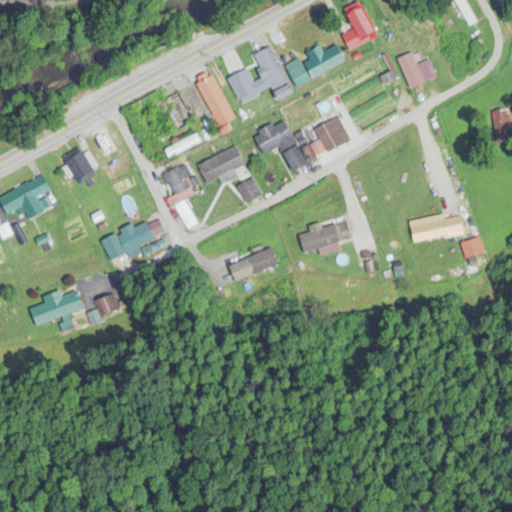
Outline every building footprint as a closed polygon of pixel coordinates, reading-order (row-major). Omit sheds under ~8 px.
[(475,23),(463,0),(453,0),(467,27),(475,23)] [(494,0),(499,10),(511,5),(508,0),(494,0)] [(352,31),(341,36),(347,51),(375,39),(362,8),(345,15),(352,31)] [(305,54),(309,61),(304,64),(313,80),(344,63),(335,46),(322,54),(318,47),(305,54)] [(252,56),(275,100),(290,92),(268,48),(252,56)] [(396,59),(409,89),(424,83),(411,53),(396,59)] [(310,82),(299,59),(285,66),(296,89),(310,82)] [(259,82),(253,85),(244,66),(226,75),(240,105),(264,93),(259,82)] [(217,128),(233,121),(212,75),(196,82),(217,128)] [(350,142),(337,118),(313,131),(325,154),(350,142)] [(305,165),(284,121),(253,135),(262,156),(279,148),(290,172),(305,165)] [(108,174),(125,164),(104,127),(87,136),(108,174)] [(201,144),(196,134),(163,150),(167,160),(201,144)] [(197,167),(207,186),(244,166),(235,147),(197,167)] [(94,178),(82,153),(65,162),(78,186),(94,178)] [(197,225),(183,200),(195,194),(180,167),(162,177),(177,204),(172,207),(186,231),(197,225)] [(0,196),(0,204),(5,215),(22,207),(28,220),(43,213),(36,198),(49,192),(43,178),(0,196)] [(238,188),(245,203),(254,199),(247,184),(238,188)] [(413,244),(444,237),(440,217),(409,224),(413,244)] [(322,229),(321,225),(308,228),(309,234),(299,237),(303,253),(351,243),(347,223),(322,229)] [(101,241),(115,273),(132,265),(127,256),(154,244),(145,224),(133,229),(132,227),(101,241)] [(486,262),(478,239),(460,245),(468,269),(486,262)] [(227,267),(234,283),(277,266),(271,250),(227,267)] [(36,329),(85,313),(77,289),(42,300),(44,305),(30,310),(36,329)]
